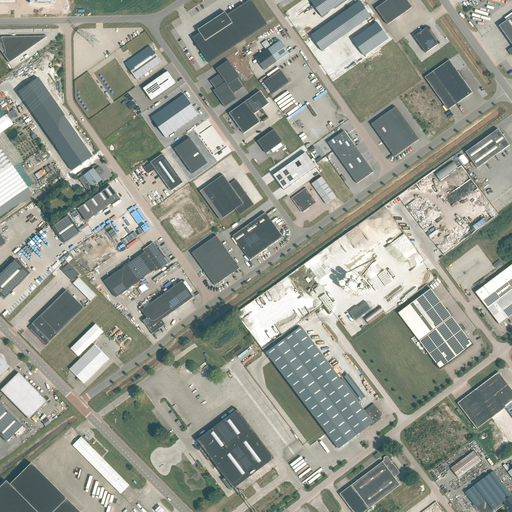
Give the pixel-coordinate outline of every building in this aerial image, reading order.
[(200,33),(192,38),(209,63),(268,25),(251,0),(250,0),(227,15),(225,12),(198,30),(200,33)] [(322,17),(346,0),(311,0),(310,1),(322,17)] [(387,25),(412,8),(406,0),(387,0),(376,9),(387,25)] [(315,34),(311,37),(320,49),(318,50),(322,55),(324,53),(323,52),(327,50),(326,49),(324,46),(369,14),(360,2),(315,34)] [(511,17),(499,26),(511,44),(511,48),(509,51),(511,54),(511,17)] [(377,23),(352,40),(364,56),(389,39),(377,23)] [(426,28),(414,37),(420,45),(434,35),(430,29),(428,30),(426,28)] [(438,41),(434,35),(420,45),(426,53),(438,44),(436,42),(438,41)] [(0,50),(9,63),(47,37),(1,38),(1,39),(0,39),(0,50)] [(256,58),(264,71),(289,53),(280,41),(256,58)] [(161,63),(150,46),(125,64),(137,80),(161,63)] [(472,93),(449,60),(425,78),(448,110),(472,93)] [(216,89),(213,91),(225,107),(237,99),(234,94),(244,87),(238,79),(240,77),(229,61),(216,69),(220,74),(210,81),(216,89)] [(289,83),(281,70),(264,82),(273,94),(289,83)] [(152,101),(176,84),(168,71),(143,89),(152,101)] [(37,78),(17,93),(72,171),(92,157),(37,78)] [(260,91),(245,102),(254,114),(269,104),(260,91)] [(184,95),(180,98),(184,103),(188,100),(184,95)] [(184,103),(180,98),(176,101),(181,108),(185,105),(184,103)] [(181,108),(176,101),(172,103),(177,111),(181,108)] [(282,111),(292,103),(291,101),(280,109),(282,111)] [(193,108),(189,102),(185,105),(181,108),(177,111),(179,114),(181,116),(185,114),(189,111),(193,108)] [(260,122),(245,102),(229,114),(244,134),(260,122)] [(177,111),(172,103),(168,106),(175,116),(179,114),(177,111)] [(175,116),(168,106),(163,109),(169,117),(171,119),(175,116)] [(394,157),(419,140),(395,107),(371,124),(394,157)] [(198,115),(193,108),(189,111),(194,118),(198,115)] [(169,117),(163,109),(159,112),(165,119),(169,117)] [(194,118),(189,111),(185,114),(190,121),(194,118)] [(165,119),(159,112),(155,115),(160,122),(165,119)] [(186,124),(181,116),(179,114),(175,116),(182,127),(186,124)] [(190,121),(185,114),(181,116),(186,124),(190,121)] [(0,133),(13,125),(6,115),(0,118),(0,133)] [(160,122),(155,115),(151,118),(156,125),(160,122)] [(182,127),(175,116),(171,119),(173,122),(178,130),(182,127)] [(165,128),(169,125),(173,122),(171,119),(169,117),(165,119),(160,122),(156,125),(160,131),(165,128)] [(178,130),(173,122),(169,125),(174,132),(178,130)] [(146,124),(142,127),(149,138),(153,135),(146,124)] [(174,132),(169,125),(165,128),(170,135),(174,132)] [(142,127),(137,130),(145,141),(149,138),(142,127)] [(170,135),(165,128),(160,131),(166,138),(170,135)] [(466,152),(477,169),(510,145),(498,129),(466,152)] [(137,130),(133,133),(141,144),(145,141),(137,130)] [(257,141),(266,154),(283,142),(274,130),(257,141)] [(328,143),(357,184),(373,172),(344,131),(328,143)] [(133,133),(129,136),(137,146),(141,144),(133,133)] [(153,135),(149,138),(155,146),(159,143),(153,135)] [(129,136),(125,139),(133,149),(137,146),(129,136)] [(149,138),(145,141),(151,149),(155,146),(149,138)] [(190,138),(182,143),(185,148),(193,142),(190,138)] [(125,139),(121,142),(125,146),(128,151),(129,152),(133,149),(125,139)] [(145,141),(141,144),(147,152),(151,149),(145,141)] [(121,142),(114,147),(117,152),(125,146),(121,142)] [(193,142),(185,148),(188,152),(196,146),(193,142)] [(182,143),(174,149),(177,153),(185,148),(182,143)] [(141,144),(137,146),(143,155),(147,152),(141,144)] [(125,146),(117,152),(120,156),(128,151),(125,146)] [(137,146),(133,149),(139,158),(143,155),(137,146)] [(196,146),(188,152),(191,156),(199,150),(196,146)] [(27,188),(0,148),(0,216),(32,194),(27,188)] [(185,148),(177,153),(180,157),(188,152),(185,148)] [(133,149),(129,152),(131,156),(135,161),(139,158),(133,149)] [(199,150),(191,156),(194,160),(202,155),(199,150)] [(128,151),(120,156),(124,161),(131,156),(129,152),(128,151)] [(188,152),(180,157),(183,161),(191,156),(188,152)] [(301,156),(307,163),(311,160),(305,153),(301,156)] [(183,183),(163,154),(150,163),(151,163),(144,168),(148,174),(155,169),(171,192),(183,183)] [(202,155),(194,160),(197,164),(205,159),(202,155)] [(131,156),(124,161),(127,166),(135,161),(131,156)] [(191,156),(183,161),(186,166),(194,160),(191,156)] [(301,156),(297,159),(303,166),(307,163),(301,156)] [(205,159),(197,164),(200,169),(208,163),(205,159)] [(303,166),(297,159),(293,161),(298,169),(303,166)] [(194,160),(186,166),(189,170),(197,164),(194,160)] [(316,167),(311,160),(307,163),(303,166),(308,173),(316,167)] [(294,172),(298,169),(293,161),(289,164),(294,172)] [(453,162),(434,172),(438,180),(457,169),(453,162)] [(197,164),(189,170),(192,174),(200,169),(197,164)] [(294,172),(289,164),(285,167),(290,175),(294,172)] [(308,173),(303,166),(298,169),(304,176),(308,173)] [(94,170),(93,169),(84,176),(88,182),(84,186),(87,191),(92,188),(102,181),(99,176),(103,172),(99,167),(94,170)] [(290,175),(285,167),(281,170),(286,178),(290,175)] [(304,176),(298,169),(294,172),(300,179),(304,176)] [(286,178),(281,170),(273,176),(279,183),(286,178)] [(300,179),(294,172),(290,175),(296,182),(300,179)] [(240,215),(254,205),(236,180),(230,184),(223,175),(200,192),(221,220),(235,210),(240,215)] [(296,182),(290,175),(286,178),(292,185),(296,182)] [(312,184),(326,205),(336,197),(322,177),(312,184)] [(292,185),(286,178),(279,183),(284,190),(292,185)] [(119,198),(110,186),(102,192),(111,204),(119,198)] [(186,187),(160,203),(165,210),(191,194),(186,187)] [(306,188),(291,199),(302,213),(316,203),(306,188)] [(111,204),(102,192),(94,198),(103,210),(111,204)] [(103,210),(94,198),(86,203),(95,216),(103,210)] [(95,216),(86,203),(78,209),(87,221),(95,216)] [(292,278),(315,264),(312,270),(317,278),(327,275),(332,262),(337,271),(338,266),(343,262),(344,259),(351,259),(348,251),(353,248),(349,237),(355,236),(358,237),(358,230),(363,232),(365,229),(383,230),(387,230),(387,231),(388,231),(386,236),(394,239),(402,234),(386,209),(273,281),(287,282),(289,277),(292,278)] [(194,233),(180,213),(169,221),(183,240),(194,233)] [(232,236),(250,261),(283,237),(265,213),(232,236)] [(80,232),(69,215),(52,227),(64,244),(80,232)] [(191,253),(215,286),(239,268),(216,236),(191,253)] [(116,298),(156,269),(158,271),(168,264),(164,258),(165,258),(166,259),(166,258),(157,246),(157,247),(158,247),(157,248),(153,243),(143,250),(145,252),(104,281),(116,298)] [(29,274),(15,259),(0,273),(0,295),(4,299),(29,274)] [(60,271),(64,266),(60,262),(56,267),(60,271)] [(95,296),(77,277),(80,275),(68,263),(60,271),(89,301),(95,296)] [(511,264),(475,293),(500,325),(511,315),(511,264)] [(194,297),(182,281),(141,310),(150,323),(146,325),(152,334),(151,334),(152,334),(161,327),(165,325),(162,320),(194,297)] [(46,346),(84,308),(67,290),(31,325),(32,326),(30,328),(37,335),(38,336),(37,337),(46,346)] [(431,290),(399,314),(441,369),(473,345),(431,290)] [(253,301),(237,312),(239,316),(242,314),(243,315),(256,306),(253,301)] [(356,310),(360,315),(369,308),(366,303),(356,310)] [(380,306),(365,318),(369,324),(385,313),(380,306)] [(95,345),(84,355),(82,353),(104,332),(96,324),(71,349),(78,357),(80,356),(82,358),(70,370),(84,384),(109,359),(95,345)] [(285,339),(309,371),(357,435),(370,425),(371,426),(373,425),(381,419),(380,417),(381,416),(381,414),(380,412),(374,404),(364,411),(325,359),(301,327),(285,339)] [(284,339),(266,353),(338,449),(357,435),(284,339)] [(0,376),(9,368),(0,358),(0,357),(0,376)] [(14,405),(32,387),(18,373),(0,390),(14,405)] [(511,390),(499,373),(458,403),(477,429),(506,408),(511,415),(511,390)] [(46,401),(32,387),(14,405),(28,419),(46,401)] [(0,435),(6,442),(13,435),(22,426),(0,404),(0,403),(0,435)] [(234,489),(274,458),(238,410),(197,440),(201,445),(197,449),(199,451),(203,448),(217,466),(220,471),(225,478),(222,480),(230,491),(233,488),(234,489)] [(25,430),(22,426),(13,435),(17,438),(25,430)] [(121,494),(129,486),(81,437),(73,446),(121,494)] [(106,452),(99,445),(95,449),(102,456),(106,452)] [(470,454),(451,468),(459,478),(478,464),(481,461),(474,451),(470,454)] [(400,473),(389,458),(388,457),(387,457),(386,457),(385,457),(385,458),(384,459),(384,460),(384,461),(340,494),(353,511),(364,511),(400,486),(394,478),(400,473)] [(79,511),(31,463),(9,484),(6,481),(0,486),(0,511),(79,511)] [(511,495),(493,471),(465,493),(474,505),(476,507),(478,509),(479,511),(481,511),(483,510),(486,511),(487,511),(488,511),(491,511),(493,510),(495,511),(504,505),(509,511),(510,511),(511,511),(511,495)]
